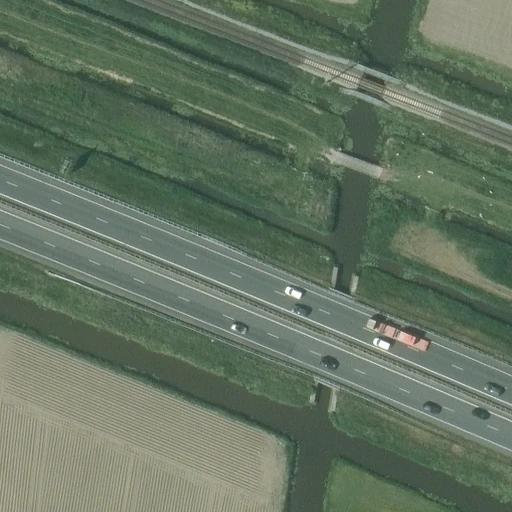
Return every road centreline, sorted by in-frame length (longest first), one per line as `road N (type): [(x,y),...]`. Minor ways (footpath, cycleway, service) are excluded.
road 1 (trunk): [(0,225),(511,437)]
road 2 (trunk): [(511,392),(0,181)]
road 3 (track): [(379,174),(433,196),(431,239),(460,267),(511,290)]
road 4 (track): [(176,144),(275,186),(316,150),(335,157)]
